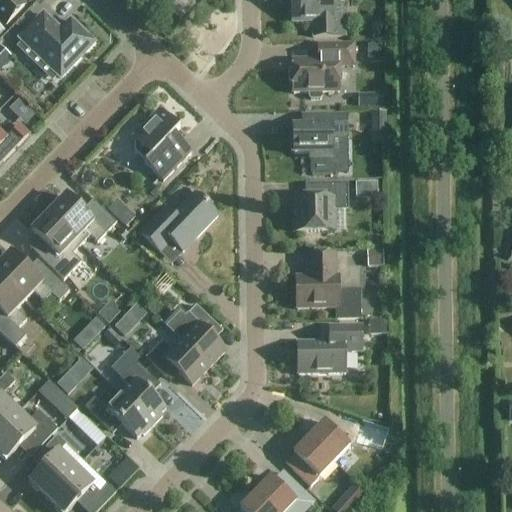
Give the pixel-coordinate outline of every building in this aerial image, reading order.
[(0,0),(0,23),(5,28),(7,25),(25,6),(18,0),(0,0)] [(290,0),(291,24),(312,24),(312,40),(333,40),(345,40),(345,39),(344,5),(346,5),(346,0),(290,0)] [(44,15),(21,40),(61,79),(95,44),(72,22),(62,32),(44,15)] [(0,71),(13,58),(0,45),(0,71)] [(381,45),(367,45),(367,62),(382,61),(381,45)] [(321,100),(321,95),(339,95),(338,69),(353,68),(353,47),(317,47),(318,63),(292,63),(292,95),(308,95),(308,100),(310,102),(319,102),(321,100)] [(144,166),(162,184),(191,154),(174,137),(179,132),(159,112),(131,141),(134,144),(134,155),(145,165),(144,166)] [(66,116),(57,126),(72,140),(81,130),(66,116)] [(381,116),(364,116),(364,129),(381,129),(381,116)] [(293,131),(293,156),(309,156),(309,161),(331,160),(331,141),(346,141),(345,118),(301,119),(302,131),(293,131)] [(13,132),(24,141),(29,136),(19,126),(13,132)] [(0,166),(24,141),(13,132),(3,142),(0,138),(0,166)] [(294,201),(295,235),(333,234),(332,212),(347,212),(346,187),(306,188),(306,201),(294,201)] [(218,219),(194,196),(173,218),(164,210),(139,236),(160,256),(171,244),(182,255),(218,219)] [(48,218),(80,249),(90,239),(97,246),(116,226),(96,207),(85,218),(66,199),(48,218)] [(116,203),(107,212),(125,229),(134,220),(116,203)] [(81,265),(72,257),(80,249),(48,218),(31,234),(51,253),(42,263),(63,283),(81,265)] [(120,231),(116,235),(124,243),(128,239),(120,231)] [(382,253),(366,253),(367,269),(382,269),(382,253)] [(0,266),(0,282),(24,306),(33,296),(43,305),(50,297),(58,304),(68,294),(40,266),(31,276),(10,256),(0,266)] [(295,280),(296,312),(335,311),(335,322),(360,322),(359,292),(338,293),(338,279),(335,279),(335,257),(307,257),(307,279),(295,280)] [(16,314),(24,306),(0,282),(0,335),(15,350),(25,339),(17,332),(26,323),(16,314)] [(109,305),(97,317),(107,327),(119,315),(109,305)] [(165,329),(179,343),(208,371),(225,354),(205,334),(214,326),(195,308),(184,319),(180,315),(165,329)] [(95,321),(87,329),(96,338),(104,330),(95,321)] [(386,323),(369,323),(369,337),(387,337),(386,323)] [(119,324),(114,330),(124,340),(130,334),(119,324)] [(296,345),(297,377),(345,377),(345,355),(361,355),(361,329),(329,329),(329,345),(296,345)] [(110,332),(103,339),(114,350),(122,343),(110,332)] [(191,388),(208,371),(179,343),(170,353),(161,344),(145,361),(166,380),(174,371),(191,388)] [(128,389),(120,398),(153,429),(162,419),(160,417),(165,411),(147,394),(156,384),(135,364),(119,381),(128,389)] [(0,433),(17,416),(0,399),(14,384),(6,376),(0,381),(0,433)] [(66,377),(56,387),(67,398),(77,388),(66,377)] [(143,439),(153,429),(120,398),(112,406),(103,397),(97,403),(94,400),(84,410),(108,433),(118,424),(136,442),(141,437),(143,439)] [(76,412),(68,421),(78,430),(86,422),(76,412)] [(17,416),(0,433),(0,459),(5,464),(21,446),(33,458),(57,432),(38,414),(27,425),(17,416)] [(308,441),(334,465),(349,449),(348,449),(357,440),(350,433),(341,442),(324,425),(308,441)] [(382,453),(388,433),(369,427),(362,446),(382,453)] [(38,492),(47,500),(75,471),(58,455),(65,447),(57,438),(35,460),(44,468),(28,486),(36,494),(38,492)] [(299,463),(290,472),(293,475),(309,490),(309,489),(318,481),(334,465),(308,441),(293,457),(299,463)] [(75,471),(47,500),(55,509),(53,511),(54,511),(69,511),(79,502),(88,511),(99,511),(115,495),(107,487),(99,495),(75,471)] [(255,496),(271,511),(305,511),(313,504),(296,489),(288,497),(270,480),(255,496)] [(271,511),(255,496),(239,511),(271,511)] [(330,511),(352,511),(353,511),(342,500),(330,511)]
